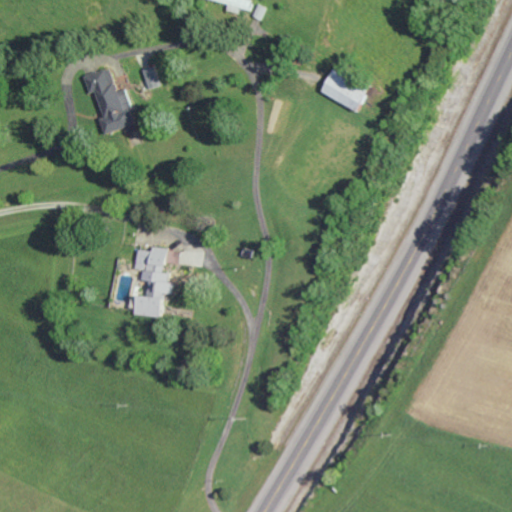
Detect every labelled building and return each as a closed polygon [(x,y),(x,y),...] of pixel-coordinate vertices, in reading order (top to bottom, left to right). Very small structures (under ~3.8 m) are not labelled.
[(224,0),(232,2),(232,6),(253,11),(255,0),(224,0)] [(147,69),(153,89),(164,86),(159,66),(147,69)] [(102,90),(109,116),(104,117),(110,134),(141,124),(130,89),(123,91),(116,67),(90,75),(96,92),(102,90)] [(376,84),(338,67),(326,93),(364,110),(376,84)] [(164,318),(168,294),(175,295),(177,283),(170,281),(171,272),(167,271),(168,262),(181,264),(183,251),(152,247),(152,251),(139,249),(136,268),(145,269),(143,280),(151,281),(149,296),(142,295),(139,314),(164,318)]
